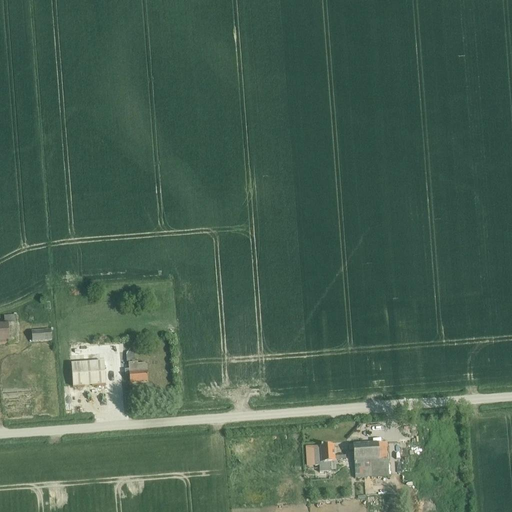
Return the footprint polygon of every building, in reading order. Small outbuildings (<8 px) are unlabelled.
[(0,325),(0,344),(18,343),(17,324),(16,316),(4,317),(4,326),(0,325)] [(31,332),(32,343),(51,341),(51,331),(31,332)] [(126,353),(126,362),(135,362),(134,352),(126,353)] [(71,365),(73,388),(106,386),(104,363),(71,365)] [(129,375),(130,384),(148,382),(146,364),(138,365),(137,363),(128,364),(129,370),(125,371),(125,375),(129,375)] [(355,479),(389,477),(387,444),(353,446),(355,479)] [(320,447),(320,450),(314,450),(315,466),(319,466),(320,472),(330,472),(329,464),(335,463),(333,447),(320,447)]
